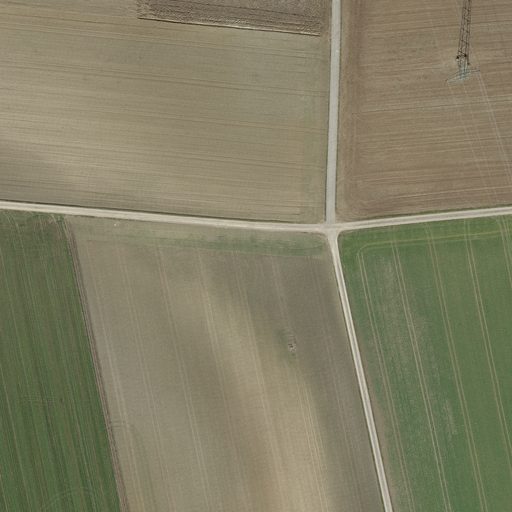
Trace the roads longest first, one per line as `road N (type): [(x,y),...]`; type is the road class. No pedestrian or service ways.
road 1 (track): [(388,511),(331,227),(336,0)]
road 2 (track): [(0,205),(314,228),(511,211)]
